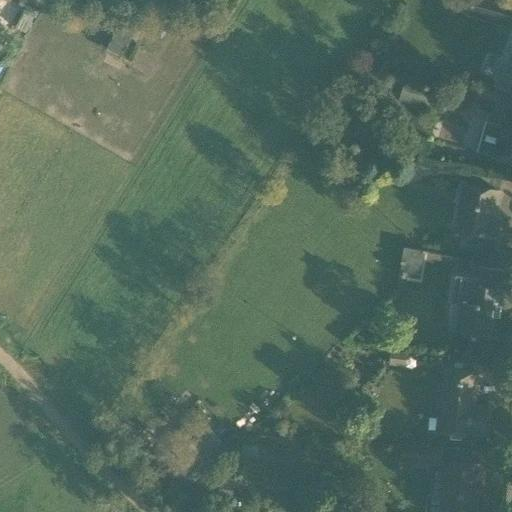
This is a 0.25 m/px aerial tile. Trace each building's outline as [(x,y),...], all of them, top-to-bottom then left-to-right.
[(511,6),(490,0),(472,0),(468,14),(511,26),(511,6)] [(119,23),(105,53),(117,59),(124,45),(128,47),(135,30),(121,23),(119,22),(119,23)] [(511,72),(500,68),(493,87),(511,94),(511,93),(511,72)] [(407,79),(403,101),(422,105),(426,83),(407,79)] [(343,122),(376,155),(377,153),(385,161),(397,150),(389,141),(391,138),(387,133),(390,130),(363,102),(343,122)] [(511,106),(504,104),(498,125),(487,122),(478,153),(493,157),(511,162),(511,106)] [(499,192),(464,185),(457,223),(465,224),(461,245),(493,251),(497,231),(492,230),(499,192)] [(424,278),(428,249),(406,247),(403,276),(424,278)] [(455,276),(451,303),(459,304),(457,318),(455,336),(465,337),(469,338),(489,340),(492,318),(498,319),(500,306),(502,290),(496,289),(498,276),(501,276),(502,271),(482,268),(479,268),(478,279),(458,276),(455,276)] [(435,433),(458,435),(470,436),(471,434),(486,436),(488,407),(471,405),(471,397),(474,397),(477,371),(447,369),(442,416),(436,416),(435,433)] [(189,487),(229,448),(209,426),(168,465),(189,487)] [(439,449),(400,446),(399,460),(438,463),(439,449)] [(483,465),(463,464),(443,462),(442,477),(446,478),(443,511),(475,511),(477,486),(481,486),(483,465)]
